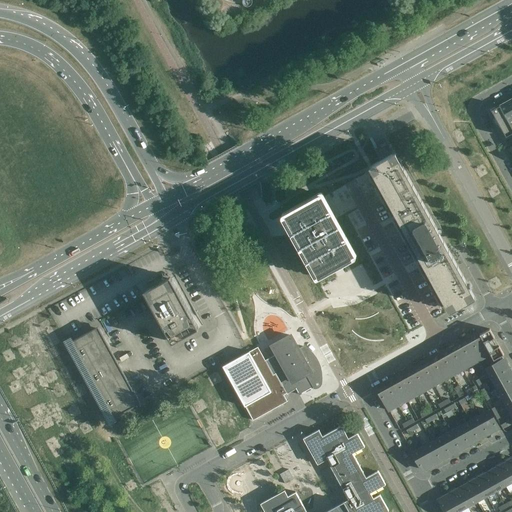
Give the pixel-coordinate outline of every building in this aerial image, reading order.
[(509,122),(511,120),(511,107),(508,101),(499,106),(508,122),(509,122)] [(500,126),(506,137),(511,133),(511,127),(509,122),(508,122),(499,106),(495,108),(494,108),(491,110),(492,113),(495,118),(500,126)] [(444,233),(401,156),(398,158),(397,159),(396,159),(393,154),(392,153),(392,154),(383,159),(381,160),(380,160),(372,165),(418,247),(422,255),(427,264),(452,309),(452,310),(458,307),(459,306),(460,305),(466,302),(473,299),(447,253),(438,236),(439,236),(444,233)] [(319,194),(284,213),(285,215),(318,275),(332,268),(336,266),(339,264),(353,256),(333,219),(331,216),(329,213),(320,196),(319,194)] [(194,318),(193,317),(192,318),(183,303),(170,279),(147,292),(160,315),(159,316),(158,316),(166,330),(169,336),(169,337),(172,342),(173,343),(173,342),(178,340),(179,339),(183,337),(198,328),(199,328),(199,327),(198,326),(198,325),(197,325),(197,324),(196,323),(196,322),(195,321),(195,320),(194,319),(194,318)] [(86,334),(86,333),(74,340),(73,340),(72,341),(114,418),(115,417),(116,417),(117,416),(118,415),(119,415),(120,414),(121,414),(122,413),(123,413),(123,412),(124,412),(139,404),(138,403),(97,329),(86,335),(86,334)] [(481,337),(483,341),(484,341),(488,339),(489,340),(489,341),(492,339),(494,338),(490,329),(480,335),(481,337)] [(118,421),(71,336),(64,340),(62,341),(109,425),(111,424),(118,421)] [(273,356),(265,360),(273,375),(276,373),(287,393),(292,391),(296,389),(299,395),(311,388),(313,387),(314,387),(312,384),(312,383),(313,382),(315,381),(316,381),(316,380),(321,377),(321,372),(320,367),(318,362),(315,358),(312,354),(308,350),(304,347),(299,350),(298,349),(297,347),(295,343),(291,336),(283,340),(282,341),(280,342),(279,342),(270,347),(274,355),(274,356),(273,356)] [(482,360),(491,355),(490,353),(487,347),(483,341),(481,337),(472,342),(482,360)] [(482,360),(472,342),(463,347),(472,365),(482,360)] [(504,354),(499,346),(497,347),(495,343),(491,345),(487,347),(490,353),(491,355),(494,360),(495,359),(501,356),(504,354)] [(246,409),(253,420),(288,401),(288,400),(287,401),(284,395),(287,393),(287,395),(288,394),(287,393),(276,373),(273,375),(265,360),(258,347),(249,352),(223,366),(246,409)] [(472,365),(463,347),(453,353),(463,370),(472,365)] [(463,370),(453,353),(444,358),(454,375),(463,370)] [(454,375),(444,358),(434,363),(444,381),(454,375)] [(508,369),(503,359),(497,363),(491,366),(487,368),(485,369),(491,379),(496,376),(508,369)] [(444,381),(434,363),(425,368),(434,386),(444,381)] [(434,386),(425,368),(416,373),(425,391),(434,386)] [(502,385),(511,379),(511,375),(508,369),(496,376),(491,379),(496,389),(502,385)] [(425,391),(416,373),(407,378),(416,396),(425,391)] [(416,396),(407,378),(398,383),(408,401),(416,396)] [(507,395),(511,392),(511,379),(502,385),(496,389),(501,398),(507,395)] [(408,401),(398,383),(389,388),(399,406),(408,401)] [(399,406),(389,388),(380,393),(389,411),(399,406)] [(511,404),(511,392),(507,395),(501,398),(507,407),(511,404)] [(466,402),(460,405),(464,412),(470,409),(466,402)] [(493,417),(489,410),(479,416),(483,423),(488,433),(498,428),(493,417)] [(483,423),(479,416),(469,421),(473,428),(479,438),(488,433),(483,423)] [(473,428),(469,421),(460,426),(464,433),(470,443),(479,438),(473,428)] [(342,489),(348,499),(355,511),(386,511),(389,511),(387,508),(380,495),(373,499),(370,493),(377,489),(385,485),(385,483),(378,471),(366,478),(352,453),(365,447),(357,433),(348,438),(341,426),(330,432),(322,436),(319,430),(306,437),(303,439),(318,464),(326,460),(330,458),(333,464),(330,465),(332,470),(342,489)] [(464,433),(460,426),(450,431),(454,438),(460,449),(470,443),(464,433)] [(454,438),(450,431),(441,436),(445,444),(451,454),(460,449),(454,438)] [(445,444),(441,436),(432,442),(435,449),(441,459),(451,454),(445,444)] [(435,449),(432,442),(422,447),(426,454),(432,464),(441,459),(435,449)] [(426,454),(422,447),(412,452),(416,459),(422,470),(432,464),(426,454)] [(511,475),(505,464),(496,469),(502,480),(506,486),(511,482),(511,475)] [(502,480),(496,469),(486,474),(493,485),(496,492),(506,486),(502,480)] [(289,470),(280,475),(285,485),(294,480),(289,470)] [(493,485),(486,474),(477,479),(483,490),(487,497),(487,496),(495,492),(496,492),(493,485)] [(483,490),(477,479),(468,484),(474,496),(477,502),(487,497),(483,490)] [(474,496),(468,484),(458,490),(464,501),(468,507),(477,502),(474,496)] [(306,511),(303,505),(296,492),(288,496),(285,490),(274,496),(260,504),(265,511),(306,511)] [(464,501),(458,490),(449,495),(455,506),(458,511),(459,511),(467,507),(468,507),(464,501)] [(495,492),(487,496),(490,502),(498,497),(495,492)] [(458,511),(455,506),(449,495),(439,500),(445,511),(458,511)] [(325,511),(355,511),(348,499),(348,500),(344,502),(325,511)]
